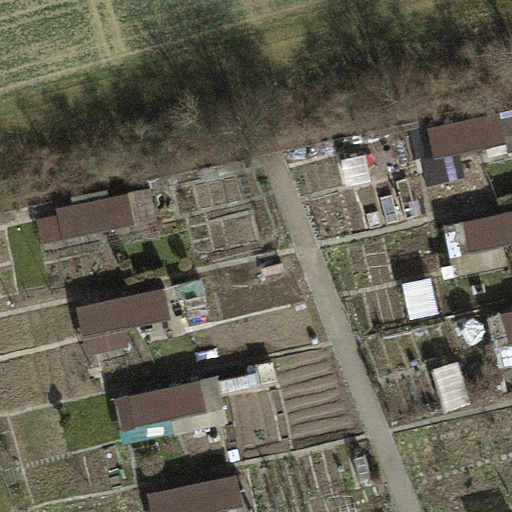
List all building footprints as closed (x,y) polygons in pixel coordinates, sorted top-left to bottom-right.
[(496,114),(431,128),(433,139),(449,135),(452,151),(485,144),(482,127),(498,124),(496,114)] [(127,196),(62,211),(64,221),(79,218),(82,233),(116,226),(112,209),(129,206),(127,196)] [(511,213),(468,223),(470,233),(486,230),(489,246),(511,240),(511,213)] [(162,289),(97,303),(99,313),(115,310),(118,326),(152,319),(148,302),(164,299),(162,289)] [(196,382),(131,396),(133,406),(148,403),(152,419),(185,412),(182,395),(198,391),(196,382)] [(233,478),(168,491),(170,502),(185,499),(187,511),(199,511),(222,507),(218,491),(235,487),(233,478)]
